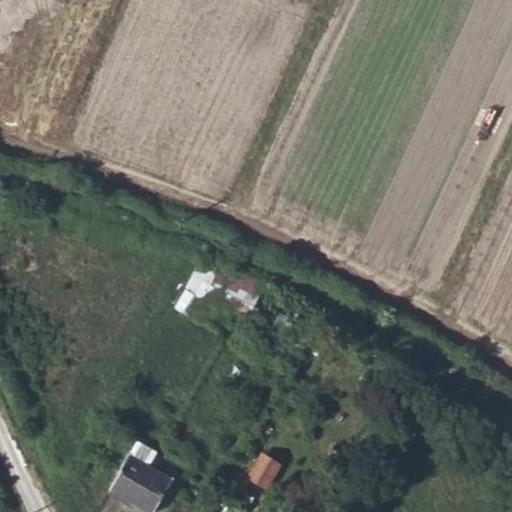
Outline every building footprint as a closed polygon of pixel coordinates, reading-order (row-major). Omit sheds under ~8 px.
[(254,305),(265,282),(221,262),(211,285),(229,293),(254,305)] [(206,296),(223,304),(229,293),(211,285),(206,296)] [(186,288),(176,307),(190,316),(201,298),(186,288)] [(156,451),(137,440),(109,487),(152,511),(153,511),(173,478),(148,464),(156,451)] [(255,449),(247,478),(273,486),(282,457),(255,449)] [(334,488),(345,495),(353,482),(341,476),(334,488)] [(334,511),(345,495),(334,488),(330,486),(316,509),(321,511),(334,511)]
